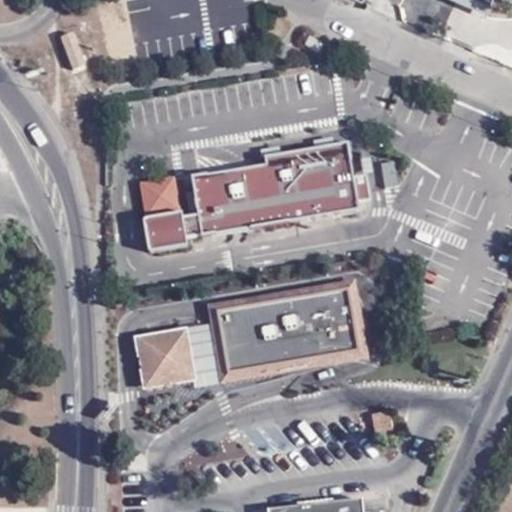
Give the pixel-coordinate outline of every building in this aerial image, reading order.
[(88,65),(74,29),(59,35),(73,71),(88,65)] [(264,153),(266,163),(194,175),(200,215),(179,218),(173,176),(140,181),(151,250),(185,244),(183,233),(356,206),(346,140),(264,153)] [(187,326),(133,335),(142,391),(196,382),(197,387),(219,383),(369,359),(356,280),(206,304),(209,322),(187,326)] [(379,439),(399,436),(394,407),(374,411),(379,439)] [(367,511),(367,496),(270,505),(270,511),(367,511)]
